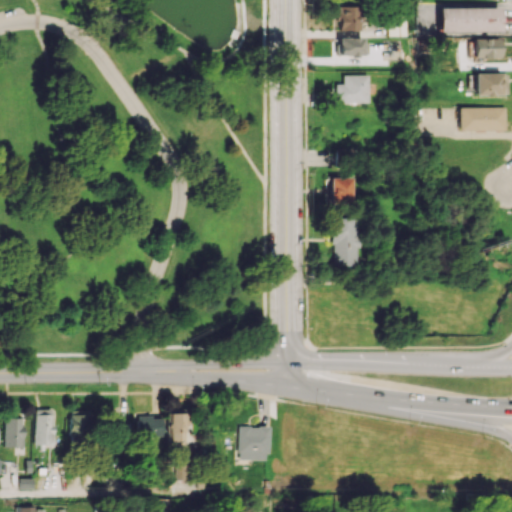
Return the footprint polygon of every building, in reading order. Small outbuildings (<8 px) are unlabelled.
[(360,30),(359,6),(337,6),(338,30),(360,30)] [(498,8),(436,7),(436,31),(498,31),(498,8)] [(405,34),(405,13),(393,13),(393,28),(396,28),(395,34),(405,34)] [(361,37),(337,38),(337,56),(362,56),(361,37)] [(472,58),(499,57),(499,38),(472,38),(472,58)] [(505,73),(472,73),(471,95),(505,95),(505,73)] [(333,84),(334,103),(367,102),(366,74),(341,75),(341,84),(333,84)] [(456,130),(503,130),(503,107),(456,107),(456,130)] [(328,203),(349,204),(349,177),(329,177),(328,203)] [(354,218),(330,218),(329,266),(354,266),(354,218)] [(33,444),(51,444),(51,409),(32,409),(33,444)] [(68,442),(88,441),(88,409),(67,410),(68,442)] [(183,412),(167,413),(168,448),(184,447),(183,412)] [(162,436),(162,416),(136,417),(137,437),(162,436)] [(3,446),(21,446),(21,417),(2,418),(3,446)] [(128,442),(127,420),(110,421),(111,442),(128,442)] [(266,426),(237,426),(236,459),(265,460),(266,426)] [(174,480),(183,480),(184,465),(174,464),(174,480)]
